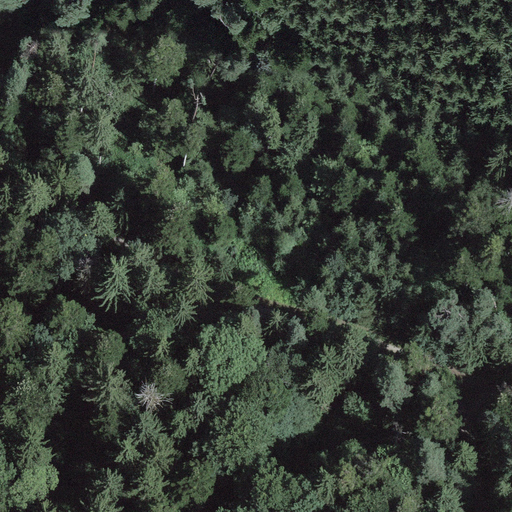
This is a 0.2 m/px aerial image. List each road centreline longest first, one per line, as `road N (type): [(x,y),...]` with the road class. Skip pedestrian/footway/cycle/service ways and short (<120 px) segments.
road 1 (track): [(0,175),(75,215),(169,282),(461,376)]
road 2 (track): [(461,376),(485,511)]
